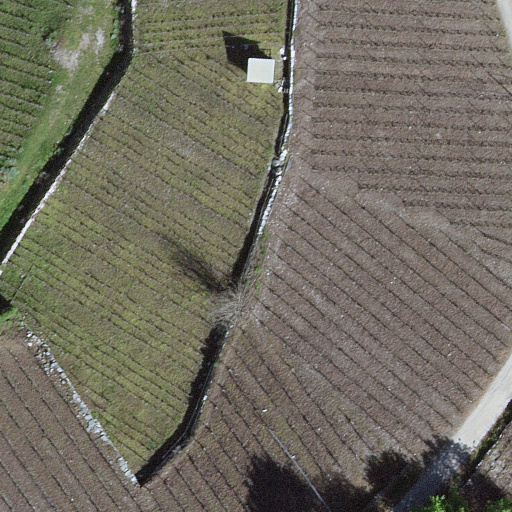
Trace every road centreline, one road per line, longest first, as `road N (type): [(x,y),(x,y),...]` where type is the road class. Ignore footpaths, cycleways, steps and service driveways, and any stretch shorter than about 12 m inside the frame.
road 1 (track): [(98,0),(87,66),(0,227)]
road 2 (track): [(511,369),(403,511)]
